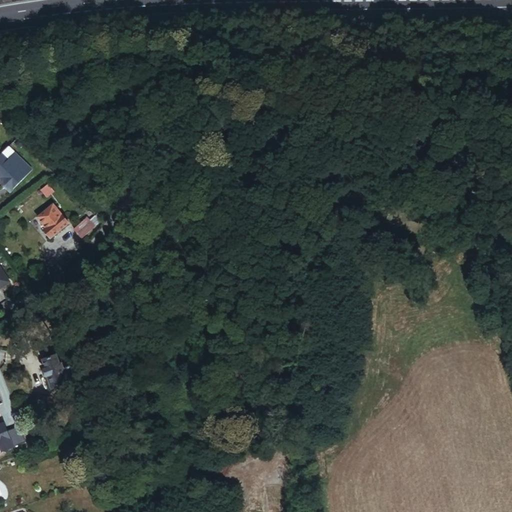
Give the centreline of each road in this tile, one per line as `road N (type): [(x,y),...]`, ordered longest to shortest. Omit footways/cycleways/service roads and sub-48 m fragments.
road 1 (trunk): [(0,24),(201,3),(366,0)]
road 2 (residential): [(0,317),(37,299),(120,212)]
